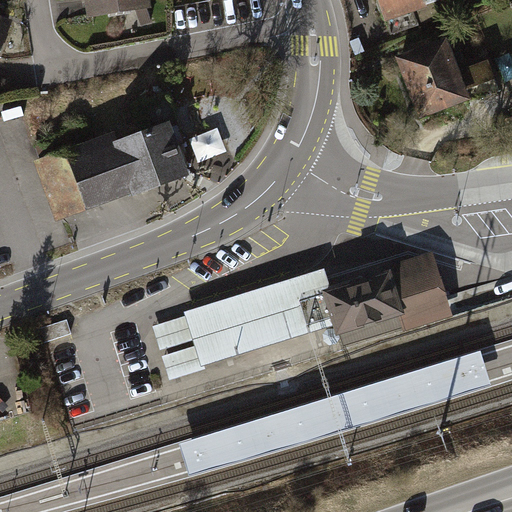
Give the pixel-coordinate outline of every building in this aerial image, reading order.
[(149,0),(82,0),(85,21),(151,12),(149,0)] [(370,0),(380,24),(436,4),(435,0),(370,0)] [(0,64),(15,27),(0,21),(0,64)] [(443,39),(391,60),(415,123),(498,91),(486,59),(455,71),(443,39)] [(54,213),(180,170),(171,145),(180,142),(164,97),(135,107),(142,128),(37,164),(54,213)] [(447,306),(435,269),(392,283),(401,312),(403,320),(447,306)] [(320,270),(184,312),(186,316),(193,340),(195,346),(202,367),(206,366),(324,329),(337,325),(327,293),(362,282),(362,280),(361,280),(326,291),(320,270)] [(328,293),(340,331),(401,312),(392,283),(389,274),(359,283),(328,293)] [(186,316),(153,326),(161,351),(193,340),(186,316)] [(67,320),(38,329),(43,344),(47,343),(72,335),(67,320)] [(195,346),(162,356),(170,381),(207,369),(206,366),(202,367),(195,346)] [(481,350),(179,443),(189,477),(492,387),(481,350)]
